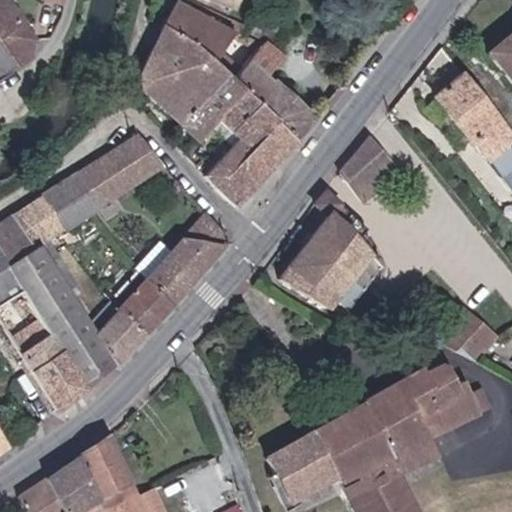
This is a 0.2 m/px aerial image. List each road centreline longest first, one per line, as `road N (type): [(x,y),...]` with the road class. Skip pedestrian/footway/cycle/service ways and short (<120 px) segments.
road 1 (secondary): [(0,490),(87,432),(213,305),(453,0)]
road 2 (residential): [(0,116),(69,44),(80,0)]
